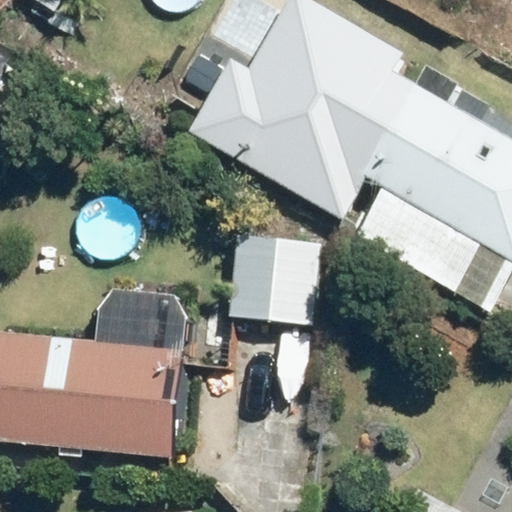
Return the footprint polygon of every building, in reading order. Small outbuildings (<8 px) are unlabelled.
[(39,0),(71,20),(84,0),(39,0)] [(413,74),(423,56),(323,0),(298,0),(263,63),(233,47),(183,136),(508,318),(511,310),(511,128),(486,114),(490,105),(472,95),(478,85),(447,68),(437,87),(413,74)] [(0,35),(0,126),(39,58),(0,35)] [(246,317),(329,326),(338,244),(254,235),(246,317)] [(115,342),(4,332),(0,373),(0,440),(195,459),(206,350),(203,350),(206,317),(193,295),(132,290),(118,308),(115,342)] [(457,511),(419,491),(407,511),(457,511)]
